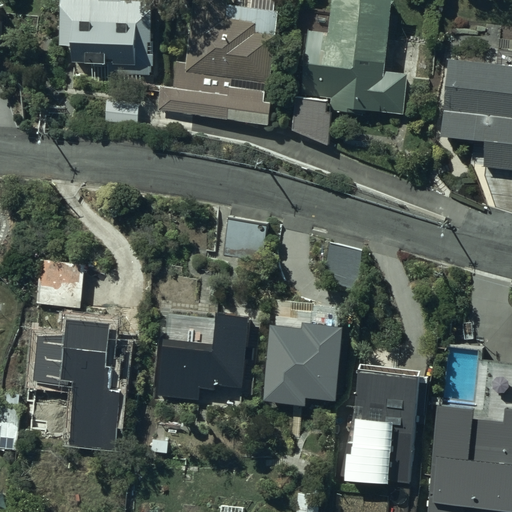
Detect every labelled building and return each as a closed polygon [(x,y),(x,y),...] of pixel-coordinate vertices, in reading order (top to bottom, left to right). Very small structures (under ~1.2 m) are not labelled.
[(108,71),(124,72),(124,86),(141,86),(142,72),(150,72),(150,0),(58,0),(59,42),(71,43),(71,60),(91,60),(91,86),(108,86),(108,71)] [(226,0),(192,0),(186,59),(176,58),(173,83),(158,82),(155,111),(269,122),(271,98),(264,97),(265,80),(271,80),(278,7),(226,2),(226,0)] [(296,92),(292,127),(328,144),(332,108),(367,111),(368,109),(394,111),(398,69),(384,68),(390,0),(330,0),(328,29),(306,27),(300,92),(296,92)] [(511,50),(497,49),(496,58),(446,54),(440,132),(485,136),(483,165),(511,167),(511,50)] [(106,95),(103,119),(139,123),(141,99),(106,95)] [(480,283),(456,279),(450,311),(473,316),(480,283)] [(73,309),(37,306),(26,431),(64,434),(68,399),(125,404),(127,387),(134,387),(135,368),(127,367),(131,315),(96,312),(95,321),(73,319),(73,309)] [(243,389),(249,311),(216,309),(213,340),(160,335),(154,399),(200,402),(201,385),(243,389)] [(417,366),(357,362),(354,408),(355,408),(352,445),(347,445),(344,476),(408,481),(417,366)]
